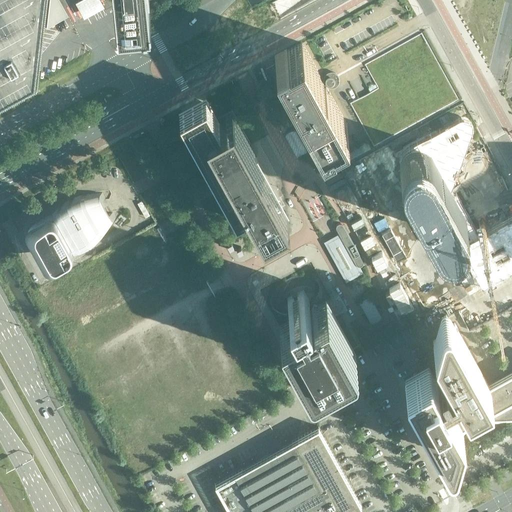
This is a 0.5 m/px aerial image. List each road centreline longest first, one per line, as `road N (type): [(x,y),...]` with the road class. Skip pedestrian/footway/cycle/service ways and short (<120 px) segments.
road 1 (unclassified): [(312,232),(362,322),(377,326),(385,311),(343,218),(315,177),(288,158)]
road 2 (secondary): [(104,511),(0,326)]
road 3 (unclassified): [(140,101),(234,275)]
road 4 (unclassified): [(511,158),(423,0)]
road 5 (unclassified): [(0,182),(140,101)]
road 6 (unclassified): [(124,59),(0,131)]
road 7 (unclassified): [(233,58),(341,0)]
